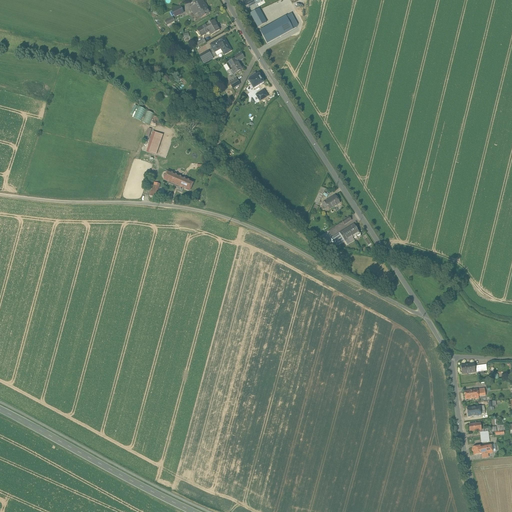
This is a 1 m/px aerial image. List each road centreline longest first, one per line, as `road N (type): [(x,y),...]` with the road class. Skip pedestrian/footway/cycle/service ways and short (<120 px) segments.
road 1 (unclassified): [(0,194),(210,212),(429,319)]
road 2 (residential): [(225,0),(429,319)]
road 3 (tertiary): [(0,410),(193,511)]
road 4 (residential): [(450,356),(479,511)]
